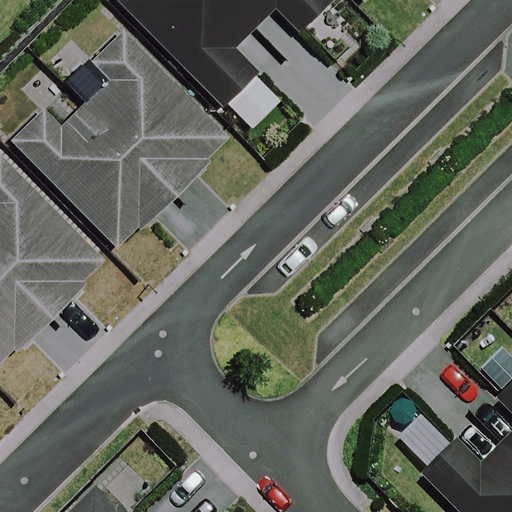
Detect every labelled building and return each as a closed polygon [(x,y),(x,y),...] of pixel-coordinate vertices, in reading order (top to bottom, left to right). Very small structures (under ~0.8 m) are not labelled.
[(228,57),(248,36),(211,0),(115,0),(111,5),(220,112),(252,80),(228,57)] [(328,4),(324,0),(211,0),(248,36),(269,15),(294,39),(328,4)] [(351,0),(367,16),(383,0),(351,0)] [(216,139),(109,34),(79,65),(96,82),(79,100),(170,190),(197,162),(194,160),(216,139)] [(170,190),(79,100),(48,131),(31,114),(0,145),(106,249),(125,230),(128,233),(170,190)] [(92,262),(0,171),(0,267),(46,313),(73,286),(70,283),(92,262)] [(46,313),(0,267),(0,353),(1,353),(3,356),(46,313)] [(511,431),(493,450),(511,469),(511,381),(489,404),(511,427),(511,431)] [(511,511),(511,469),(493,450),(473,469),(449,444),(415,477),(439,502),(449,511),(511,511)] [(105,511),(88,494),(70,511),(105,511)]
